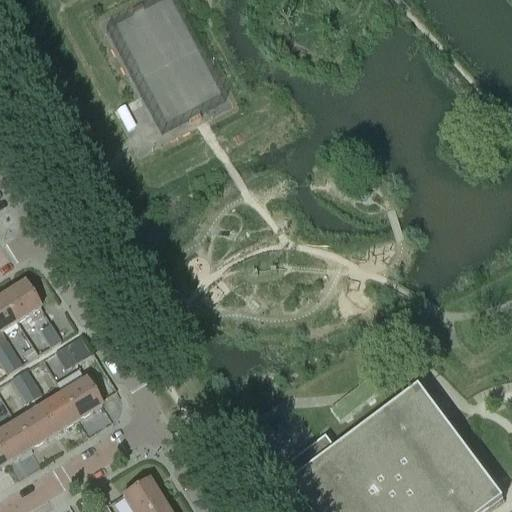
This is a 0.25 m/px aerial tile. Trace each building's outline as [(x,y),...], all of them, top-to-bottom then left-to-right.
[(40,312),(24,286),(1,301),(17,326),(40,312)] [(17,326),(1,301),(0,301),(0,336),(0,337),(17,326)] [(51,327),(39,335),(49,351),(61,344),(51,327)] [(65,350),(55,356),(66,374),(76,368),(91,358),(81,342),(66,352),(65,350)] [(0,349),(0,366),(14,357),(6,346),(0,349)] [(31,350),(22,356),(28,365),(37,359),(31,350)] [(22,369),(14,357),(0,366),(0,369),(6,379),(22,369)] [(18,397),(34,387),(26,374),(10,384),(18,397)] [(85,383),(61,398),(77,424),(101,409),(85,383)] [(42,399),(34,387),(18,397),(26,409),(42,399)] [(493,511),(504,504),(420,391),(336,454),(326,440),(279,476),(306,511),(493,511)] [(61,398),(38,412),(53,438),(77,424),(61,398)] [(53,438),(38,412),(14,426),(30,452),(53,438)] [(0,435),(0,455),(6,467),(30,452),(14,426),(0,435)] [(506,489),(494,472),(488,476),(500,494),(506,489)] [(129,511),(154,511),(163,507),(148,483),(122,500),(129,511)]
